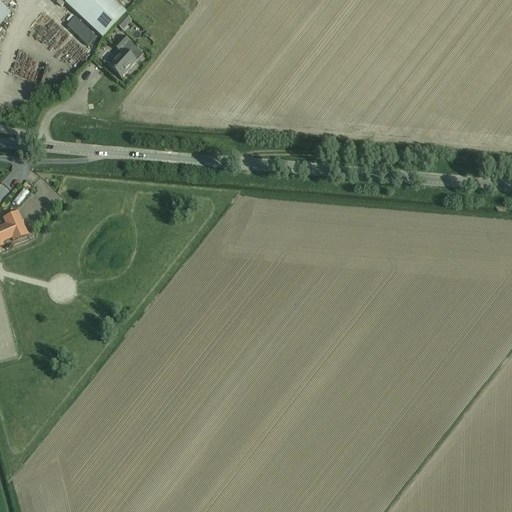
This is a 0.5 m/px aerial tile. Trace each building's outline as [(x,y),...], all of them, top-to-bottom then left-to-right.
[(59,0),(56,4),(60,8),(61,9),(65,4),(103,39),(116,25),(125,15),(127,13),(112,0),(59,0)] [(0,24),(11,13),(0,2),(0,24)] [(132,21),(125,15),(116,25),(123,31),(132,21)] [(75,18),(67,27),(87,47),(96,38),(75,18)] [(108,67),(121,78),(136,62),(122,49),(128,41),(124,37),(114,48),(121,53),(108,67)] [(24,189),(13,203),(18,207),(29,193),(24,189)] [(0,248),(4,246),(2,243),(12,239),(13,242),(29,235),(18,211),(3,218),(5,224),(0,226),(0,248)]
